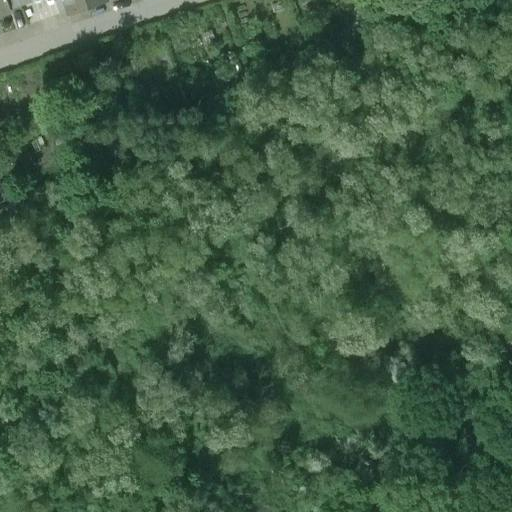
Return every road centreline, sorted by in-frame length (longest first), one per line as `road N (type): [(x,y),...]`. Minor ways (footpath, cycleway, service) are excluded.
road 1 (unknown): [(100,320),(167,247),(299,156),(371,124),(511,81)]
road 2 (residential): [(0,62),(183,0)]
road 3 (unknown): [(107,329),(57,381),(0,415)]
